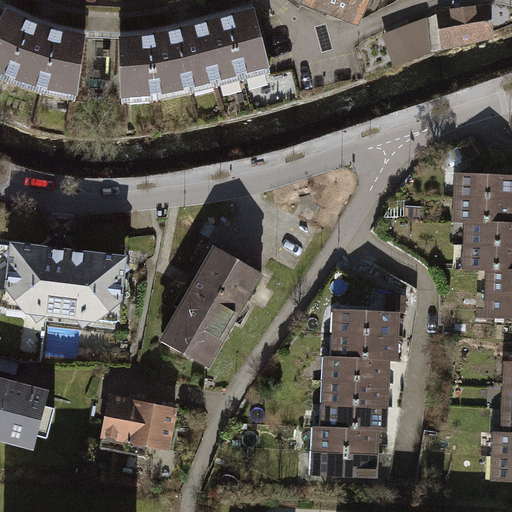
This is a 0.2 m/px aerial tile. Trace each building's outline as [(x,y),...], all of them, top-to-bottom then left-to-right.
[(354,20),(364,0),(306,0),(306,2),(354,20)] [(484,3),(432,10),(437,48),(489,41),(484,3)] [(268,67),(254,12),(179,33),(120,42),(121,99),(159,95),(216,82),(268,67)] [(77,95),(86,39),(45,30),(5,14),(0,23),(0,72),(11,78),(45,89),(77,95)] [(511,182),(454,182),(454,207),(511,207),(511,182)] [(511,207),(454,207),(454,235),(462,236),(511,236),(511,207)] [(511,236),(462,236),(462,253),(511,254),(511,236)] [(125,261),(7,247),(0,307),(0,312),(117,326),(125,261)] [(207,367),(260,275),(217,250),(164,342),(207,367)] [(511,254),(462,253),(461,277),(488,278),(511,278),(511,254)] [(511,278),(488,278),(486,305),(511,304),(511,278)] [(511,304),(486,305),(484,330),(511,331),(511,304)] [(400,323),(331,321),(330,343),(399,347),(400,323)] [(398,347),(330,345),(329,368),(398,371),(398,347)] [(393,371),(324,369),(323,392),(392,396),(393,371)] [(47,405),(0,393),(0,461),(33,469),(47,405)] [(389,396),(320,394),(320,417),(389,420),(389,396)] [(511,394),(504,394),(503,416),(511,416),(511,394)] [(180,421),(110,407),(101,450),(171,464),(180,421)] [(511,416),(503,416),(502,440),(511,440),(511,416)] [(388,420),(319,418),(318,441),(387,444),(388,420)] [(496,466),(511,466),(511,440),(502,440),(497,439),(496,466)] [(379,445),(311,443),(310,466),(379,469),(379,445)] [(495,490),(511,490),(511,466),(496,466),(495,490)] [(378,469),(309,467),(309,487),(378,490),(378,469)]
